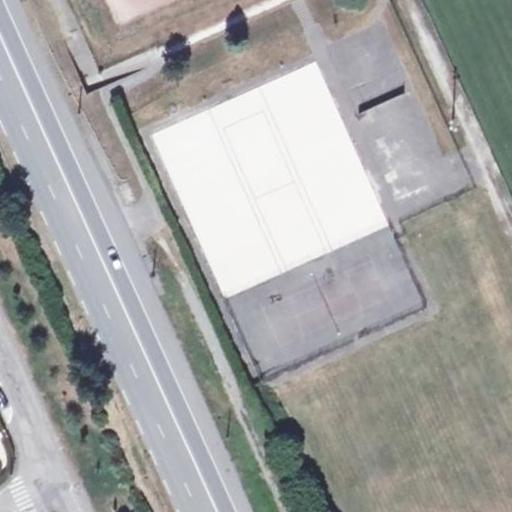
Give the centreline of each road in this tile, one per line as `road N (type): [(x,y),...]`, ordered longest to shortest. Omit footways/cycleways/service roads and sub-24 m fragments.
road 1 (secondary): [(206,511),(0,55)]
road 2 (unclassified): [(0,363),(58,495)]
